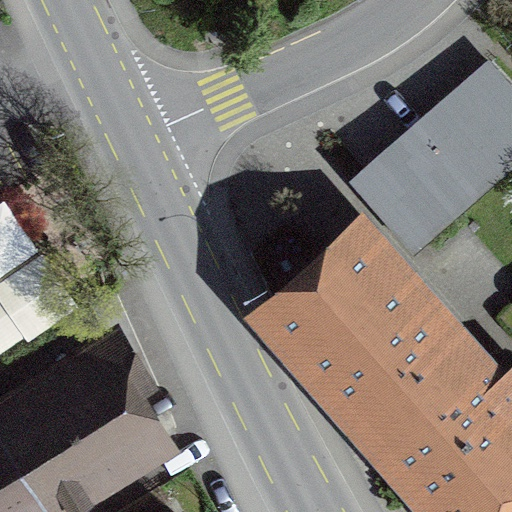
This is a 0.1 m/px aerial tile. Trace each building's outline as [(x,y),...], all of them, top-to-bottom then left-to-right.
[(426,238),(511,164),(511,121),(405,214),(426,238)] [(339,247),(274,304),(356,398),(455,511),(484,511),(511,487),(511,382),(491,401),(441,341),(472,316),(425,261),(381,210),(339,247)] [(149,385),(122,342),(46,389),(97,473),(150,440),(126,399),(149,385)] [(0,428),(46,504),(97,473),(46,389),(14,408),(6,395),(0,398),(0,428)] [(0,511),(33,511),(46,504),(0,428),(0,511)]
